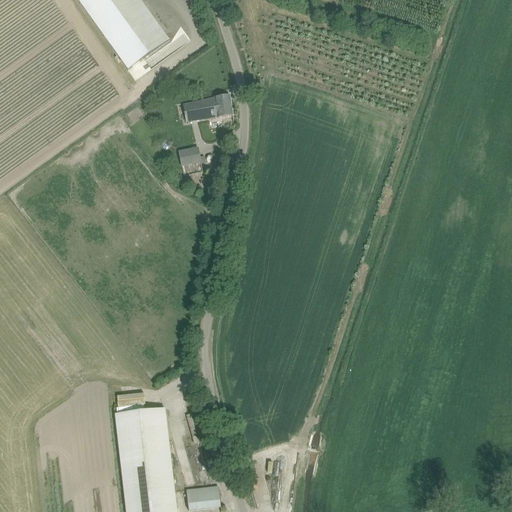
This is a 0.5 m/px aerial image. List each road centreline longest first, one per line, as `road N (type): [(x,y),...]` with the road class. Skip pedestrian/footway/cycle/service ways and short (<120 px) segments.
road 1 (unclassified): [(243,511),(207,365),(207,324),(245,125),(216,0)]
road 2 (track): [(0,194),(142,84)]
